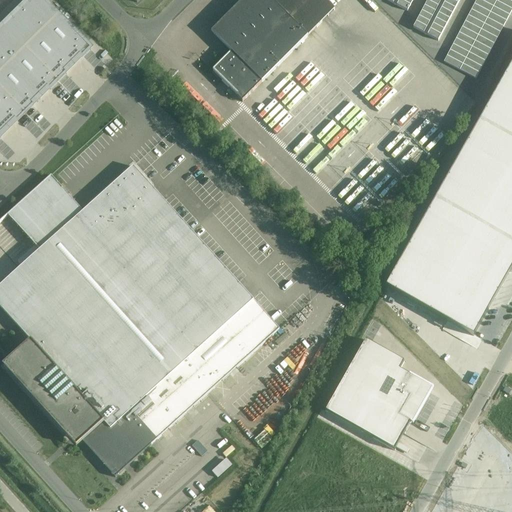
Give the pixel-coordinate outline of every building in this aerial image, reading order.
[(40,0),(31,0),(0,31),(0,139),(1,139),(0,138),(0,133),(15,119),(17,122),(33,106),(31,104),(48,88),(49,89),(65,74),(63,72),(80,56),(82,57),(89,50),(88,48),(58,17),(40,0)] [(231,53),(212,72),(237,97),(242,103),(336,11),(324,0),(247,0),(213,35),(231,53)] [(384,0),(407,12),(408,10),(412,0),(384,0)] [(428,0),(413,29),(438,41),(439,39),(459,0),(428,0)] [(511,0),(476,0),(444,63),(475,80),(511,9),(511,0)] [(511,64),(386,287),(445,321),(446,321),(447,322),(473,337),(511,267),(511,64)] [(39,252),(0,287),(0,308),(15,324),(30,342),(3,367),(69,440),(70,442),(73,445),(76,448),(82,443),(115,478),(209,394),(278,331),(279,330),(162,200),(133,168),(83,213),(51,177),(7,216),(39,252)] [(380,247),(387,240),(380,233),(373,241),(380,247)] [(365,341),(325,412),(395,452),(410,424),(431,388),(409,376),(399,371),(404,363),(365,341)]
